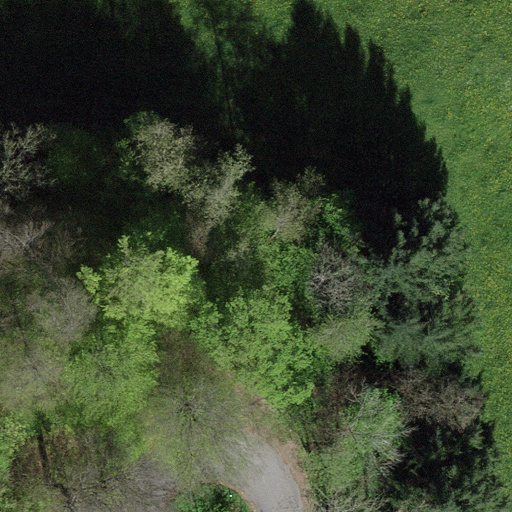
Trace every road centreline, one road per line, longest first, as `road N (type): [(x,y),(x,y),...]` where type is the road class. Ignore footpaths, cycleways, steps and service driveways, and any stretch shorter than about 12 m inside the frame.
road 1 (track): [(246,423),(213,357),(90,314),(0,296)]
road 2 (unclassified): [(133,511),(144,473),(246,423),(287,478),(288,511)]
